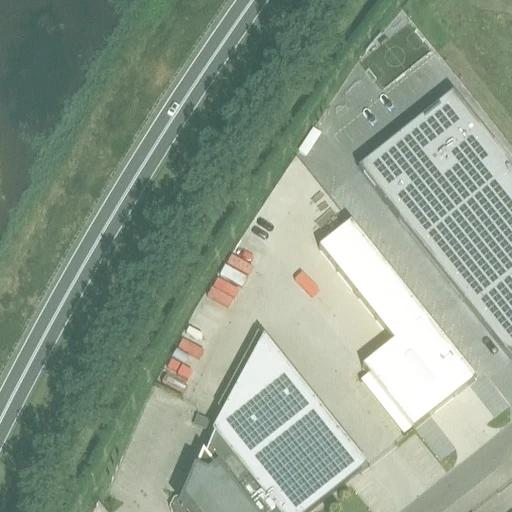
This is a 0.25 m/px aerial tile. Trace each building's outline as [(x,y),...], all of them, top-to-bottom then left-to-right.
[(423,124),(360,174),(510,362),(511,361),(511,170),(455,99),(439,112),(438,111),(422,123),(423,124)] [(393,345),(365,367),(362,370),(367,377),(411,432),(412,433),(475,382),(350,226),(318,251),(393,345)] [(325,342),(341,329),(317,299),(301,311),(325,342)] [(205,319),(226,327),(232,310),(212,302),(205,319)] [(191,511),(313,511),(366,469),(263,340),(211,435),(213,437),(204,459),(202,456),(185,498),(190,502),(192,508),(191,511)] [(343,360),(356,348),(350,341),(337,353),(343,360)] [(207,363),(212,353),(192,342),(186,351),(207,363)] [(180,363),(173,378),(193,387),(200,372),(180,363)]
